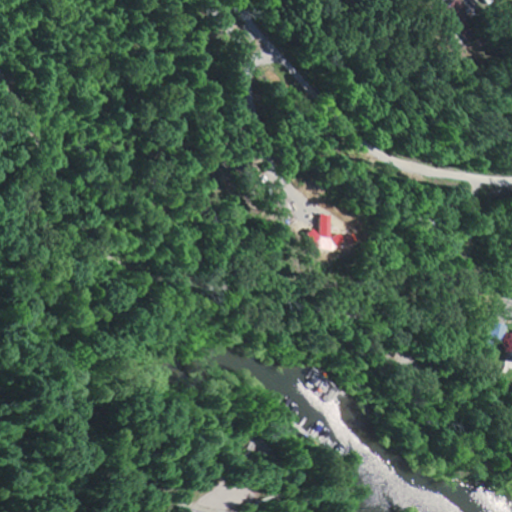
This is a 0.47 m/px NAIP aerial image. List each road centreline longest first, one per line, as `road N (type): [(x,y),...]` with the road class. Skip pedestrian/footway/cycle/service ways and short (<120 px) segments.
road 1 (residential): [(357,145),(335,57),(298,0)]
road 2 (residential): [(511,189),(418,173),(380,154)]
